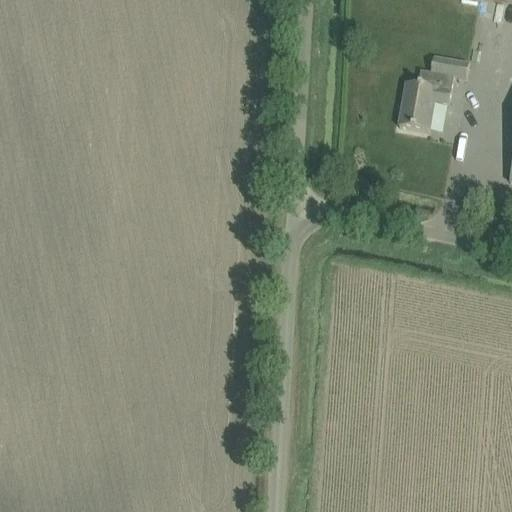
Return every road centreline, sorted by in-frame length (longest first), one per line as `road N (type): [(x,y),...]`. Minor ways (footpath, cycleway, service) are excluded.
road 1 (unclassified): [(277,511),(295,206)]
road 2 (unclassified): [(511,253),(295,206)]
road 3 (unclassified): [(295,206),(303,0)]
